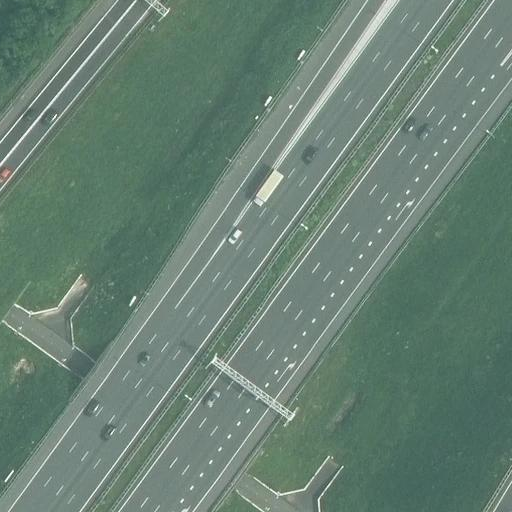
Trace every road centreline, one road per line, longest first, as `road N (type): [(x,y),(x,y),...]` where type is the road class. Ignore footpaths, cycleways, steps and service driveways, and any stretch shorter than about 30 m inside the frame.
road 1 (motorway): [(154,511),(487,58)]
road 2 (motorway): [(424,0),(186,316)]
road 3 (motorway): [(382,0),(186,316)]
road 4 (motorway): [(186,316),(44,511)]
road 5 (motorway): [(136,0),(0,165)]
